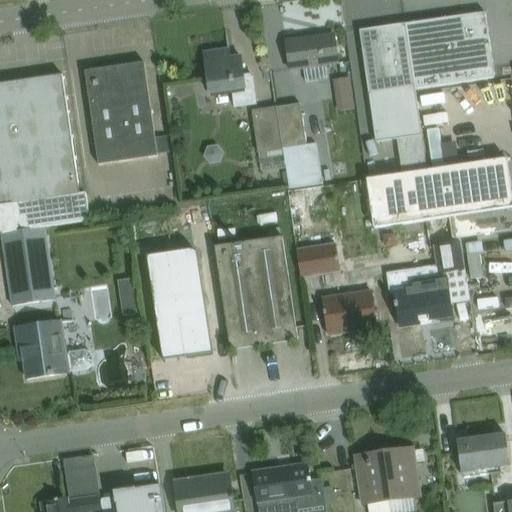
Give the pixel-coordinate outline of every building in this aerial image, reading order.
[(484,14),(468,16),(405,25),(415,90),(494,78),(484,14)] [(421,135),(415,90),(405,25),(359,32),(376,142),(421,135)] [(285,42),(290,71),(304,69),(305,79),(326,76),(325,65),(338,63),(334,35),(285,42)] [(230,59),(229,51),(203,54),(209,94),(232,91),(234,109),(255,106),(251,76),(243,77),(240,57),(230,59)] [(158,156),(144,64),(144,63),(84,72),(98,165),(158,156)] [(0,84),(0,228),(1,233),(1,234),(89,221),(85,194),(79,195),(62,75),(0,84)] [(321,187),(315,144),(306,146),(299,105),(276,108),(282,151),(288,192),(321,187)] [(282,151),(276,108),(251,111),(257,154),(282,151)] [(511,198),(506,160),(366,181),(374,230),(450,218),(453,238),(511,229),(511,198)] [(44,229),(1,235),(11,306),(54,300),(44,229)] [(182,229),(171,231),(175,249),(185,247),(182,229)] [(282,238),(215,248),(230,351),(297,341),(282,238)] [(335,245),(296,251),(300,279),(340,272),(335,245)] [(397,309),(400,329),(414,326),(417,323),(434,320),(449,318),(452,317),(446,278),(440,279),(440,275),(465,271),(461,245),(434,249),(437,267),(405,272),(386,275),(389,295),(395,294),(396,304),(394,304),(395,309),(397,309)] [(197,250),(147,258),(163,361),(212,353),(197,250)] [(325,311),(324,311),(324,315),(325,315),(329,336),(377,329),(371,291),(323,299),(325,311)] [(488,309),(511,305),(511,295),(487,299),(488,309)] [(61,322),(20,328),(15,329),(18,349),(22,349),(26,380),(68,374),(68,372),(71,371),(72,373),(87,371),(92,368),(93,363),(92,358),(90,355),(85,353),(69,355),(69,357),(66,358),(61,322)] [(509,466),(506,441),(505,435),(456,442),(461,473),(509,466)] [(401,500),(419,497),(412,449),(355,457),(362,506),(368,505),(369,511),(389,511),(388,502),(401,500)] [(325,507),(320,477),(309,479),(306,465),(252,473),(257,511),(296,511),(325,507)] [(211,483),(175,488),(178,511),(228,511),(233,511),(228,476),(210,479),(211,483)] [(163,511),(160,486),(115,493),(117,511),(163,511)] [(100,511),(99,498),(68,502),(68,500),(41,504),(41,511),(100,511)] [(511,511),(511,500),(494,503),(494,511),(511,511)]
